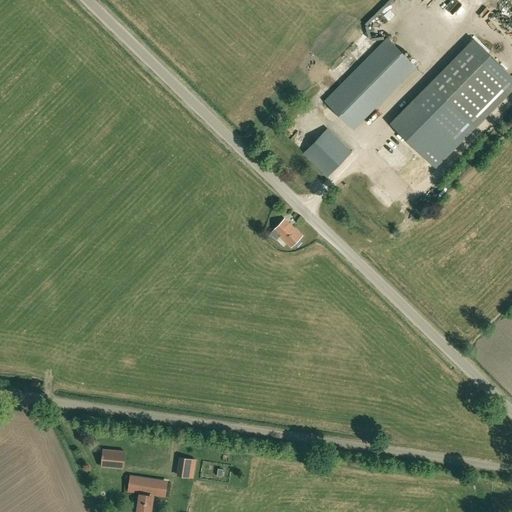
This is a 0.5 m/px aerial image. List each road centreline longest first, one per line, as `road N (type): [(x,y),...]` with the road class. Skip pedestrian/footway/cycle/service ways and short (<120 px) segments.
road 1 (unclassified): [(511,409),(88,0)]
road 2 (unclassified): [(511,467),(0,392)]
